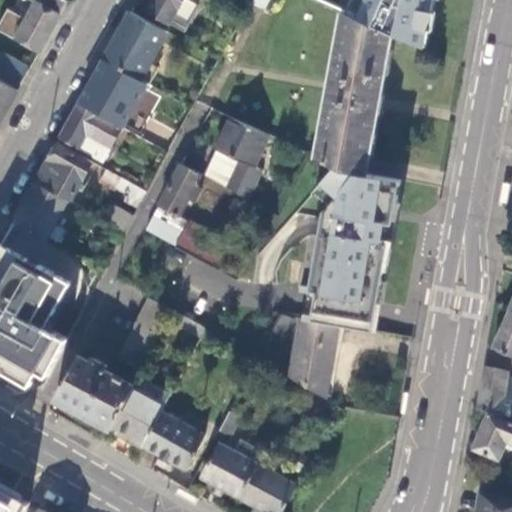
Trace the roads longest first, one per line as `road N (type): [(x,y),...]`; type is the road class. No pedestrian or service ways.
road 1 (secondary): [(508,0),(425,499)]
road 2 (residential): [(16,438),(201,109)]
road 3 (residential): [(0,184),(102,0)]
road 4 (secondary): [(16,438),(133,504)]
